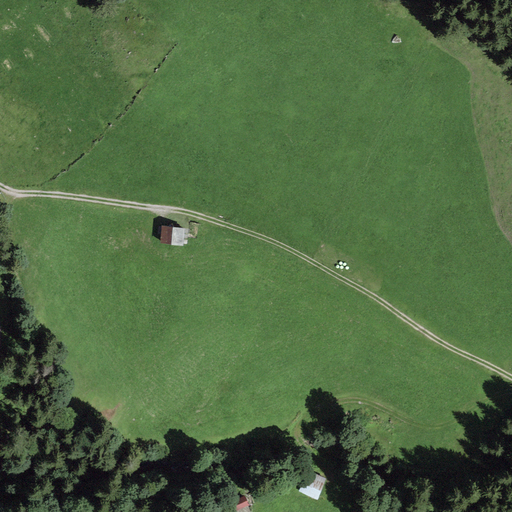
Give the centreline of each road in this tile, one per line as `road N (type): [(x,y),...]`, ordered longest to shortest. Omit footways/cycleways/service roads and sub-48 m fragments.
road 1 (track): [(0,188),(191,212),(277,242),(511,377)]
road 2 (track): [(511,391),(434,427),(362,400),(325,405),(297,434),(324,466)]
